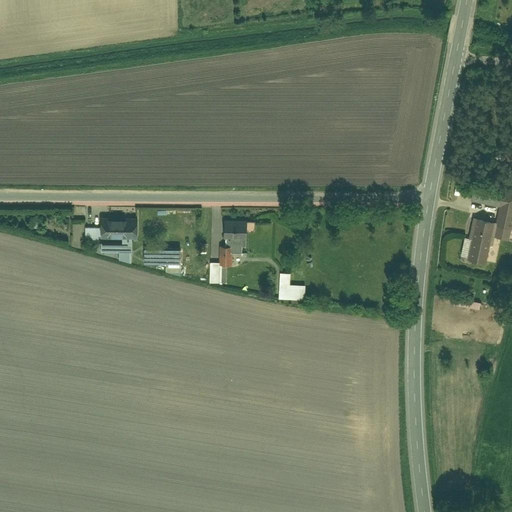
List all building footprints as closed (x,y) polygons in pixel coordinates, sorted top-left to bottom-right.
[(489,218),(464,213),(456,258),(480,263),(489,218)] [(248,219),(222,220),(223,254),(249,254),(248,219)] [(138,220),(102,220),(102,236),(123,236),(123,244),(132,244),(133,237),(137,237),(138,220)] [(222,230),(222,221),(213,221),(212,230),(222,230)] [(165,273),(180,273),(180,248),(143,248),(143,264),(165,264),(165,273)] [(220,283),(221,262),(210,262),(209,283),(220,283)] [(279,273),(279,299),(305,300),(305,285),(290,285),(290,273),(279,273)] [(479,308),(480,300),(453,297),(453,305),(479,308)]
